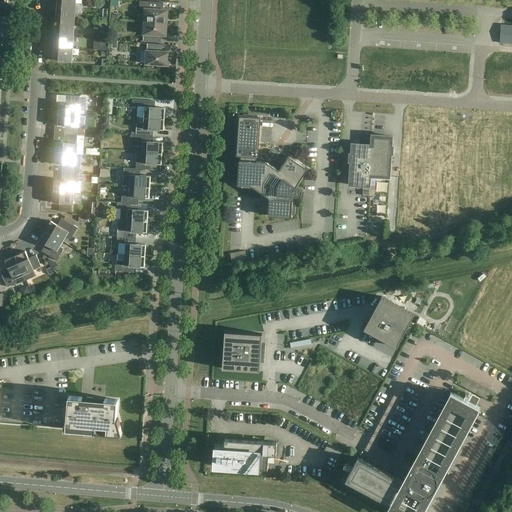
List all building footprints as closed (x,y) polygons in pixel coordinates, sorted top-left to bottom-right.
[(145,12),(144,21),(165,23),(165,19),(167,19),(167,18),(167,10),(163,10),(164,3),(140,1),(139,11),(145,12)] [(75,14),(75,3),(57,2),(56,13),(75,14)] [(56,13),(55,24),(74,26),(75,14),(56,13)] [(0,16),(0,15),(0,37),(4,38),(4,40),(5,43),(9,43),(9,40),(10,40),(10,28),(11,28),(11,17),(0,16)] [(165,23),(144,21),(143,34),(144,34),(143,41),(161,42),(161,35),(166,35),(166,28),(167,27),(165,26),(165,23)] [(73,37),(74,26),(55,24),(54,36),(73,37)] [(511,25),(506,25),(502,25),(500,43),(511,44),(511,25)] [(54,36),(54,47),(72,48),(73,37),(54,36)] [(147,51),(146,64),(164,65),(164,67),(169,67),(171,59),(169,58),(169,57),(167,56),(167,52),(165,52),(165,45),(147,43),(147,51)] [(71,63),(72,48),(54,47),(53,59),(59,59),(59,62),(71,63)] [(0,56),(0,64),(8,65),(8,57),(0,56)] [(58,114),(79,116),(79,105),(80,96),(67,96),(67,104),(59,103),(58,114)] [(138,106),(137,117),(165,119),(165,108),(152,107),(153,101),(132,99),(132,106),(138,106)] [(79,116),(58,114),(57,126),(65,126),(65,134),(82,135),(83,129),(78,129),(78,127),(79,116)] [(277,153),(272,150),(264,162),(256,161),(256,157),(258,158),(260,118),(239,116),(236,156),(241,156),(240,160),(239,160),(237,186),(252,187),(253,187),(251,192),(259,197),(261,193),(269,198),(268,216),(291,217),(292,214),(294,215),(294,206),(292,206),(293,196),(300,196),(302,191),(296,187),(308,169),(288,156),(279,170),(274,166),(274,158),(277,153)] [(132,134),(153,135),(150,135),(151,129),(164,130),(165,119),(137,117),(144,118),(144,123),(137,123),(136,134),(132,134)] [(266,122),(266,144),(274,144),(275,122),(266,122)] [(82,135),(65,134),(64,142),(56,142),(56,153),(76,154),(77,143),(77,139),(82,140),(82,135)] [(153,136),(153,135),(132,134),(132,140),(134,140),(133,146),(142,146),(142,152),(162,153),(163,142),(150,141),(150,135),(153,136)] [(372,135),(371,145),(372,145),(370,176),(389,177),(392,137),(372,135)] [(372,145),(371,145),(352,144),(351,154),(350,154),(349,161),(351,161),(349,185),(369,186),(370,176),(372,145)] [(136,157),(136,169),(138,169),(151,170),(151,169),(148,169),(148,164),(161,164),(162,153),(142,152),(141,157),(136,157)] [(63,165),(62,173),(79,174),(81,154),(76,154),(56,153),(55,164),(63,165)] [(129,186),(150,187),(151,176),(138,175),(138,169),(136,169),(124,168),(123,180),(130,180),(129,186)] [(53,192),(74,193),(74,182),(78,183),(79,174),(62,173),(62,181),(54,180),(53,192)] [(149,198),(150,187),(129,186),(129,197),(122,196),(121,202),(138,204),(138,203),(136,203),(136,197),(149,198)] [(74,193),(53,192),(52,203),(60,203),(59,211),(72,212),(73,204),(74,193)] [(127,219),(127,220),(148,221),(148,210),(135,209),(136,204),(138,204),(121,202),(117,202),(117,208),(121,209),(120,219),(127,219)] [(77,227),(72,224),(61,218),(57,225),(51,221),(45,231),(63,241),(66,236),(71,239),(77,227)] [(147,232),(148,221),(127,220),(127,226),(120,225),(119,237),(117,237),(136,238),(134,237),(134,232),(147,232)] [(63,241),(45,231),(39,240),(46,244),(42,251),(56,260),(61,253),(63,249),(60,246),(63,241)] [(125,243),(125,254),(145,256),(146,245),(133,244),(133,238),(136,238),(117,237),(117,243),(125,243)] [(25,251),(15,256),(23,274),(34,270),(41,266),(36,255),(28,258),(25,251)] [(245,251),(230,253),(232,263),(247,260),(245,251)] [(145,267),(145,256),(125,254),(118,254),(117,265),(115,265),(115,271),(131,272),(132,266),(145,267)] [(18,277),(23,274),(15,256),(5,260),(8,267),(0,270),(7,286),(18,281),(19,279),(18,277)] [(57,264),(49,259),(47,262),(54,269),(57,264)] [(396,347),(405,331),(414,314),(381,296),(364,329),(396,347)] [(260,371),(262,334),(225,331),(223,368),(260,371)] [(313,340),(291,343),(292,348),(313,346),(313,340)] [(459,384),(482,397),(487,388),(464,376),(459,384)] [(419,511),(429,495),(428,494),(429,494),(430,493),(432,492),(433,491),(434,490),(435,489),(436,488),(436,486),(437,485),(437,483),(437,482),(437,480),(437,479),(437,477),(438,478),(475,410),(477,407),(473,405),(474,405),(456,396),(453,394),(451,397),(415,465),(416,466),(415,466),(414,467),(412,468),(411,469),(410,470),(409,472),(408,473),(408,474),(407,476),(407,477),(406,479),(406,480),(406,482),(407,483),(361,459),(358,457),(356,460),(347,477),(345,480),(348,482),(403,511),(419,511)] [(104,403),(82,401),(82,397),(69,396),(66,429),(122,433),(118,418),(116,418),(118,400),(105,399),(104,403)] [(216,465),(268,469),(268,461),(272,461),(273,455),(276,455),(277,442),(225,439),(224,446),(217,446),(216,465)] [(343,450),(328,442),(324,451),(338,459),(343,450)]
